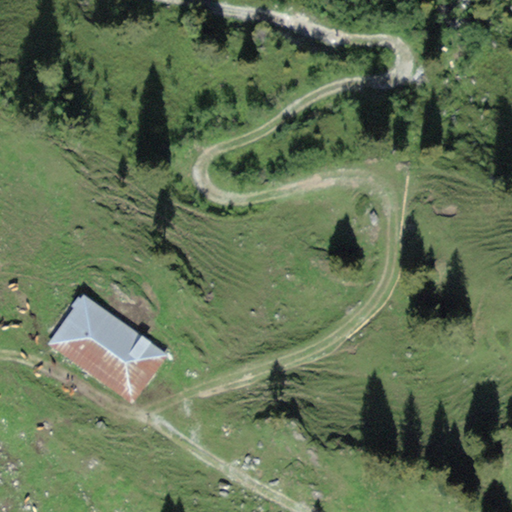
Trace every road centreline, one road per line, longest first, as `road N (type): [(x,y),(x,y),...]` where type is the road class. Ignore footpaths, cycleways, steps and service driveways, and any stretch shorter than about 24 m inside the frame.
road 1 (track): [(148,413),(336,333),(366,311),(393,259),(387,200),(375,186),(330,181),(224,198),(201,175),(210,148),(336,88),(403,72),(406,55),(395,46),(186,0)]
road 2 (track): [(0,354),(26,357),(110,403),(148,413)]
